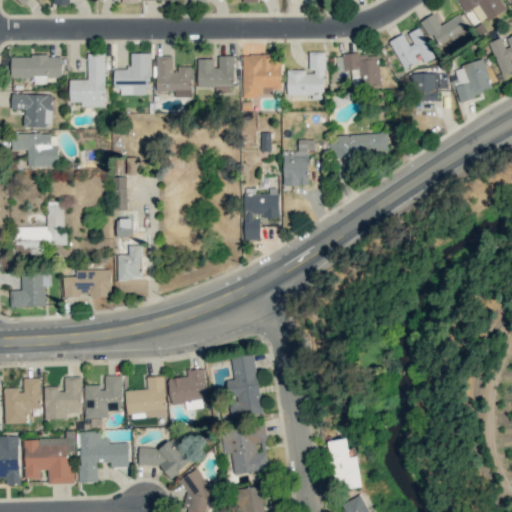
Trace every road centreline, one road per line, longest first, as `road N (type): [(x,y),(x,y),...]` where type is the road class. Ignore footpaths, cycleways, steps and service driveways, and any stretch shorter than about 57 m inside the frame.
road 1 (secondary): [(0,346),(96,339),(230,302),(275,281),(511,120)]
road 2 (residential): [(409,0),(368,23),(330,31),(0,31)]
road 3 (residential): [(308,511),(275,281)]
